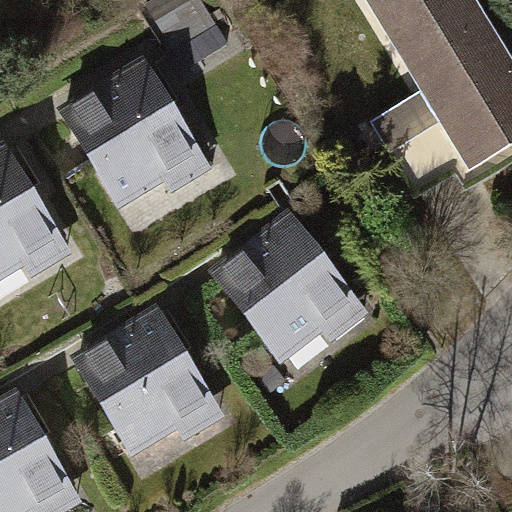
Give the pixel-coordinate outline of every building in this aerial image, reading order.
[(511,164),(511,47),(482,0),(373,0),(430,90),(373,125),(392,154),(450,118),(487,179),(511,164)] [(158,68),(69,126),(135,229),(225,171),(158,68)] [(30,158),(0,176),(0,320),(94,264),(30,158)] [(305,220),(222,287),(303,385),(385,317),(305,220)] [(175,319),(87,375),(150,473),(238,418),(175,319)] [(28,404),(0,420),(0,511),(83,511),(90,508),(28,404)]
